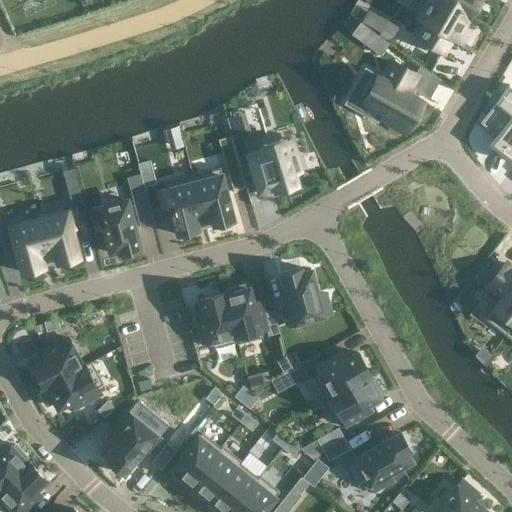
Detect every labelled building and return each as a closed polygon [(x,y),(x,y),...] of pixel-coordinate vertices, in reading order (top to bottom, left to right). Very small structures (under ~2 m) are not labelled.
[(415,0),(410,11),(421,18),(411,34),(442,52),(452,35),(461,41),(468,30),(462,27),(468,17),(469,16),(443,0),(415,0)] [(443,0),(469,16),(478,0),(443,0)] [(365,69),(345,103),(376,121),(382,112),(386,114),(384,118),(403,129),(420,100),(409,94),(412,88),(408,86),(415,75),(393,62),(383,79),(365,69)] [(511,86),(509,85),(480,123),(506,143),(500,150),(511,159),(510,161),(511,162),(511,89),(511,88),(511,86)] [(251,163),(249,155),(243,135),(231,139),(239,166),(251,163)] [(264,150),(249,155),(259,191),(275,187),(276,191),(296,185),(290,164),(296,162),(290,140),(283,142),(282,140),(263,146),(264,150)] [(219,168),(191,175),(204,223),(212,221),(213,226),(233,220),(219,168)] [(245,186),(239,168),(228,172),(233,189),(245,186)] [(150,171),(140,173),(144,186),(153,184),(150,171)] [(140,173),(131,176),(135,189),(144,186),(140,173)] [(165,189),(158,191),(163,208),(170,206),(178,235),(198,230),(197,225),(204,223),(191,175),(164,182),(165,189)] [(81,190),(71,192),(75,205),(84,202),(81,190)] [(91,209),(96,229),(103,228),(110,253),(120,251),(121,254),(140,249),(127,200),(91,209)] [(64,205),(35,213),(37,220),(38,220),(49,261),(57,259),(58,263),(78,258),(70,229),(77,227),(73,210),(66,212),(64,205)] [(37,220),(10,227),(23,273),(43,268),(41,263),(49,261),(38,220),(37,220)] [(511,269),(504,264),(479,295),(495,307),(485,320),(505,336),(511,327),(511,269)] [(300,269),(281,274),(290,307),(283,308),(287,326),(330,314),(325,294),(318,296),(311,270),(301,273),(300,269)] [(225,292),(223,293),(237,342),(236,342),(236,344),(261,337),(259,329),(266,327),(258,297),(251,299),(248,286),(225,292)] [(204,314),(197,316),(204,343),(211,341),(213,348),(236,342),(237,342),(223,293),(223,290),(199,297),(204,314)] [(57,319),(44,322),(47,332),(59,328),(57,319)] [(47,358),(32,366),(45,388),(47,387),(46,386),(85,365),(70,337),(43,352),(47,358)] [(294,352),(285,356),(292,368),(300,363),(294,352)] [(319,374),(313,378),(325,399),(325,400),(368,376),(370,375),(358,353),(343,361),(340,355),(316,368),(319,374)] [(285,356),(277,361),(284,373),(292,368),(285,356)] [(85,365),(46,386),(47,387),(58,408),(73,401),(76,407),(101,394),(85,365)] [(291,371),(272,381),(279,392),(297,382),(295,379),(291,371)] [(325,399),(323,400),(335,423),(342,419),(345,425),(369,412),(366,405),(380,398),(378,395),(382,393),(374,378),(370,380),(368,376),(325,400),(325,399)] [(242,386),(234,397),(242,403),(250,392),(242,386)] [(214,388),(205,399),(213,405),(222,394),(214,388)] [(250,392),(242,403),(249,409),(258,398),(250,392)] [(107,401),(97,410),(104,418),(114,408),(107,401)] [(237,406),(231,414),(241,423),(247,415),(237,406)] [(119,432),(102,453),(110,459),(108,462),(123,475),(144,449),(150,453),(161,439),(126,411),(113,428),(119,432)] [(247,415),(241,423),(251,431),(258,423),(247,415)] [(356,431),(344,437),(349,446),(360,440),(356,431)] [(201,432),(171,469),(174,471),(175,472),(173,475),(186,485),(188,482),(191,485),(221,448),(220,447),(201,432)] [(278,432),(272,440),(282,448),(288,440),(278,432)] [(400,433),(355,458),(373,491),(392,480),(388,474),(411,461),(406,452),(410,451),(400,433)] [(288,440),(282,448),(292,456),(299,448),(288,440)] [(315,443),(306,454),(314,460),(322,450),(315,443)] [(166,444),(151,462),(161,470),(176,451),(166,444)] [(0,489),(27,463),(26,463),(24,460),(27,457),(15,445),(12,448),(10,446),(0,454),(0,489)] [(221,448),(191,485),(199,491),(197,494),(207,502),(239,463),(240,463),(242,462),(221,445),(220,447),(221,448)] [(27,463),(0,489),(0,505),(6,511),(12,511),(15,510),(16,511),(22,511),(39,496),(35,491),(46,480),(28,461),(26,463),(27,463)] [(239,463),(207,502),(219,511),(221,509),(224,511),(230,511),(258,478),(257,477),(240,463),(239,463)] [(258,478),(230,511),(262,511),(279,492),(259,475),(257,477),(258,478)] [(301,477),(292,488),(300,494),(309,484),(301,477)] [(462,480),(434,511),(487,511),(473,499),(478,494),(462,480)]
